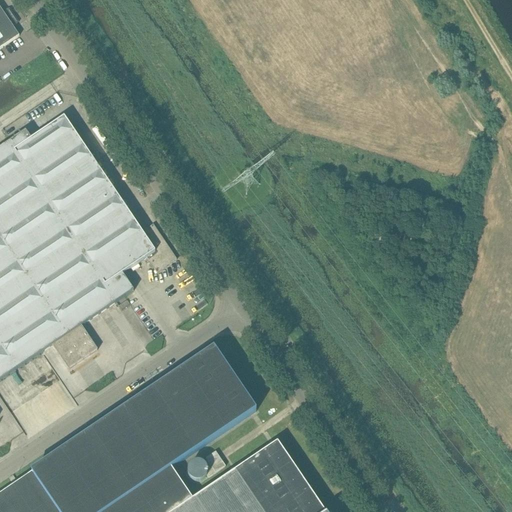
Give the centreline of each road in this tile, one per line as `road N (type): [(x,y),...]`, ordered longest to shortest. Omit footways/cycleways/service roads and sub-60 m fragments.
road 1 (unclassified): [(242,309),(33,0)]
road 2 (unclassified): [(242,309),(0,474)]
road 3 (unclassified): [(379,511),(242,309)]
